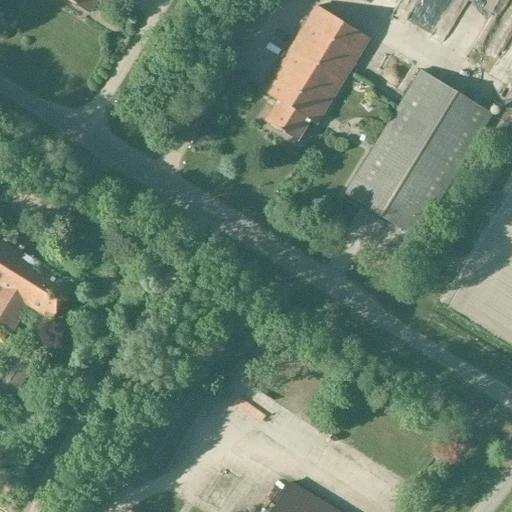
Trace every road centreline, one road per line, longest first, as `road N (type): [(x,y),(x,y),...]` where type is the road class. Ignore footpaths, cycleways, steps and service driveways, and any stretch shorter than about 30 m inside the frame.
road 1 (unclassified): [(511,403),(0,86)]
road 2 (unknown): [(32,511),(214,218)]
